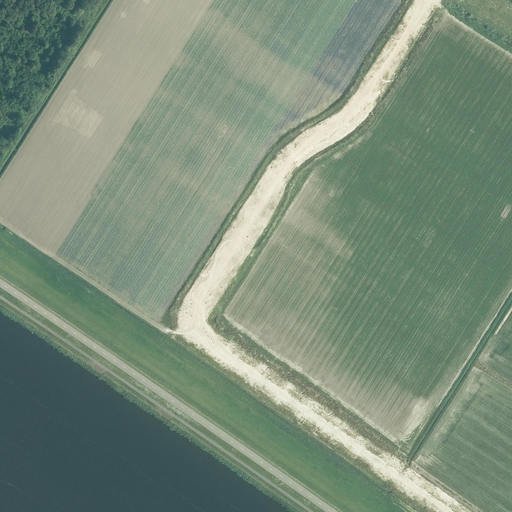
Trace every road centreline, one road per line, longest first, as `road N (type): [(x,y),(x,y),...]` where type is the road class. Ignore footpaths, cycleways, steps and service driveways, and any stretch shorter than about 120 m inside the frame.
road 1 (unclassified): [(419,0),(352,106),(275,166),(193,293),(182,326),(439,511)]
road 2 (tertiary): [(331,511),(0,282)]
